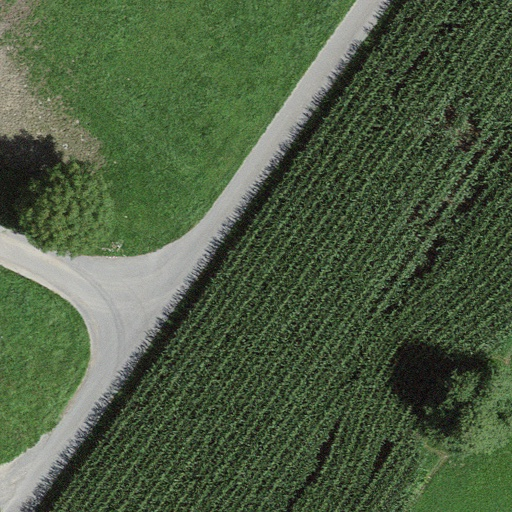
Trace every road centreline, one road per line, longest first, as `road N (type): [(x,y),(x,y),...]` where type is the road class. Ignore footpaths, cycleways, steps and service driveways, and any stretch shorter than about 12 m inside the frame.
road 1 (track): [(9,511),(354,0)]
road 2 (track): [(133,327),(44,260),(0,250)]
